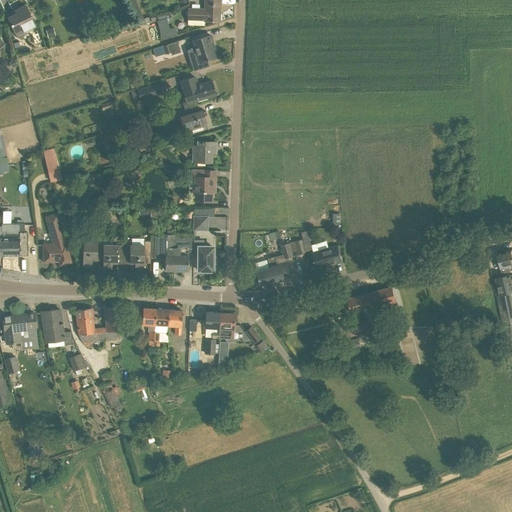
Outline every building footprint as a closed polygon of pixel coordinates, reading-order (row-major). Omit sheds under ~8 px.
[(135,0),(128,0),(137,21),(144,18),(135,0)] [(220,0),(205,0),(205,9),(189,9),(189,19),(188,19),(188,25),(204,25),(205,21),(220,21),(220,0)] [(26,30),(35,25),(25,8),(8,18),(15,32),(24,27),(26,30)] [(53,28),(46,30),(48,38),(56,36),(53,28)] [(163,38),(176,34),(175,29),(161,33),(163,38)] [(211,44),(213,43),(211,35),(193,41),(200,62),(215,58),(211,44)] [(170,43),(154,49),(156,56),(172,51),(170,43)] [(9,62),(12,68),(18,65),(14,57),(10,59),(11,61),(9,62)] [(194,101),(216,95),(212,81),(197,85),(195,77),(180,81),(186,102),(183,103),(185,109),(195,106),(194,101)] [(157,84),(130,92),(134,102),(160,94),(157,84)] [(105,115),(115,113),(112,101),(102,103),(105,115)] [(202,125),(207,123),(203,110),(180,117),(186,135),(203,130),(202,125)] [(171,113),(158,117),(160,125),(173,121),(171,113)] [(129,138),(123,139),(125,148),(131,147),(129,138)] [(212,153),(212,148),(216,149),(216,142),(198,141),(198,146),(194,146),(193,162),(212,162),(212,153)] [(55,148),(43,151),(51,182),(62,180),(55,148)] [(153,160),(151,152),(143,155),(145,162),(153,160)] [(216,170),(194,170),(193,177),(197,177),(196,188),(196,201),(212,201),(212,185),(215,186),(216,170)] [(67,206),(62,211),(67,216),(72,211),(67,206)] [(44,256),(43,256),(43,262),(52,262),(52,261),(54,261),(54,259),(59,259),(61,264),(71,261),(66,244),(56,214),(47,217),(55,245),(44,245),(44,256)] [(207,230),(207,216),(195,216),(195,229),(207,230)] [(1,225),(1,226),(2,256),(28,255),(27,234),(25,234),(24,224),(1,225)] [(279,231),(269,234),(271,241),(280,238),(279,231)] [(160,235),(155,235),(154,258),(165,258),(165,270),(188,270),(189,248),(175,248),(175,235),(164,235),(160,235)] [(281,245),(283,254),(284,254),(285,258),(306,253),(302,239),(281,245)] [(124,246),(124,263),(135,263),(135,270),(144,270),(144,263),(150,263),(151,241),(145,241),(145,246),(124,246)] [(103,246),(103,243),(83,242),(83,266),(92,266),(92,259),(103,259),(103,246)] [(103,246),(103,259),(103,269),(112,269),(112,263),(124,263),(124,246),(103,246)] [(213,247),(199,246),(198,270),(213,271),(213,263),(216,263),(216,256),(213,256),(213,247)] [(313,253),(318,268),(342,261),(337,246),(313,253)] [(511,296),(511,293),(511,292),(511,250),(511,249),(497,253),(503,276),(496,278),(500,295),(498,295),(504,326),(508,347),(511,346),(511,296)] [(290,276),(285,258),(284,254),(283,254),(267,259),(269,268),(272,281),(290,276)] [(272,281),(269,268),(256,272),(259,285),(272,281)] [(392,286),(348,298),(352,313),(384,304),(385,307),(396,304),(392,286)] [(119,305),(104,306),(106,327),(93,328),(92,308),(76,309),(79,335),(82,342),(85,346),(89,346),(89,342),(123,339),(122,331),(122,330),(119,305)] [(142,324),(148,325),(155,325),(156,309),(143,308),(142,324)] [(60,309),(42,312),(44,327),(46,327),(48,342),(64,340),(60,309)] [(154,346),(155,346),(160,346),(160,332),(167,333),(168,326),(169,310),(156,309),(155,325),(154,333),(154,346)] [(169,310),(168,326),(176,326),(176,335),(181,335),(182,310),(169,310)] [(212,338),(219,339),(221,313),(206,312),(205,328),(216,328),(216,332),(212,332),(212,338)] [(38,340),(34,313),(19,315),(22,342),(38,340)] [(235,314),(221,313),(219,339),(233,339),(235,314)] [(19,315),(3,317),(6,343),(22,342),(19,315)] [(407,315),(398,317),(401,329),(409,328),(407,315)] [(367,320),(355,323),(357,331),(369,328),(367,320)] [(251,326),(246,331),(255,343),(261,338),(251,326)] [(362,348),(359,338),(327,346),(329,356),(362,348)] [(215,354),(216,344),(216,340),(206,340),(206,353),(215,354)] [(263,341),(258,345),(262,350),(267,347),(263,341)] [(186,368),(185,351),(177,351),(178,369),(186,368)] [(81,353),(69,357),(74,371),(75,370),(77,375),(82,373),(81,368),(87,366),(81,353)] [(16,356),(4,358),(7,373),(20,371),(16,356)] [(227,363),(228,357),(219,356),(218,366),(227,363)] [(3,369),(0,370),(0,405),(11,402),(3,369)] [(172,371),(163,370),(162,379),(171,380),(172,371)] [(112,371),(101,376),(105,384),(100,386),(113,413),(122,408),(117,397),(123,395),(112,371)] [(142,380),(135,384),(138,391),(146,388),(142,380)] [(71,383),(73,389),(80,387),(78,381),(71,383)] [(163,432),(156,434),(159,442),(166,440),(163,432)] [(36,438),(28,440),(31,450),(39,448),(36,438)] [(30,475),(33,485),(38,484),(36,474),(30,475)]
